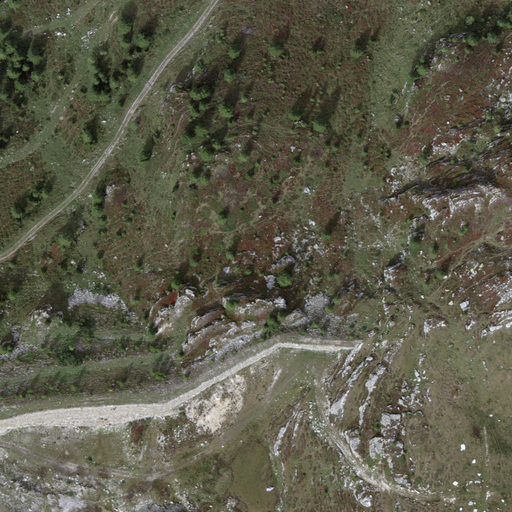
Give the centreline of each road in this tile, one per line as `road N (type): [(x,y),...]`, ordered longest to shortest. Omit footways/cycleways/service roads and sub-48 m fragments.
road 1 (track): [(443,497),(391,493),(368,480),(324,419),(311,365),(214,448),(151,478),(0,442)]
road 2 (track): [(0,263),(74,201),(185,28),(212,0)]
